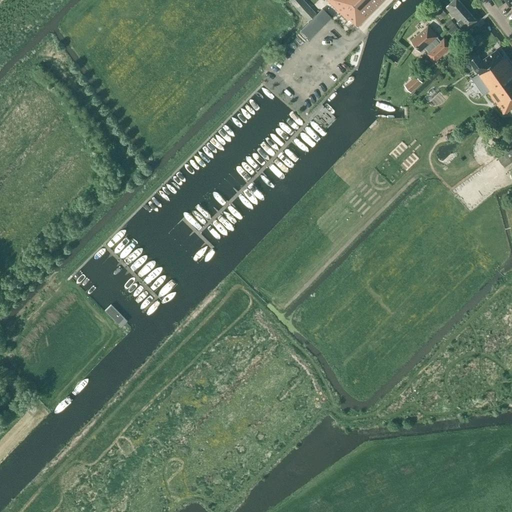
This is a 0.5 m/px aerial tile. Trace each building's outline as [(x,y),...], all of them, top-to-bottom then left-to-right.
[(288,0),(307,21),(316,13),(303,0),(288,0)] [(326,0),(347,21),(349,20),(357,27),(384,0),(326,0)] [(453,0),(446,7),(453,16),(464,6),(458,0),(453,0)] [(469,13),(464,6),(453,16),(458,22),(469,13)] [(309,39),(331,17),(322,8),(300,30),(309,39)] [(434,13),(440,20),(446,14),(440,8),(434,13)] [(468,28),(476,21),(469,13),(458,22),(457,23),(464,31),(468,28)] [(451,20),(446,25),(449,29),(455,24),(451,20)] [(455,25),(448,31),(452,35),(459,29),(455,25)] [(435,62),(452,46),(444,39),(439,43),(435,38),(437,37),(428,26),(411,41),(421,51),(424,48),(428,52),(427,54),(435,62)] [(477,54),(468,60),(478,74),(472,78),(484,94),(487,92),(504,115),(511,108),(511,69),(511,67),(506,59),(504,61),(497,50),(481,61),(477,54)] [(422,83),(415,75),(404,86),(411,93),(422,83)] [(497,113),(490,119),(494,125),(501,120),(497,113)] [(504,167),(511,161),(511,146),(497,157),(504,167)]
